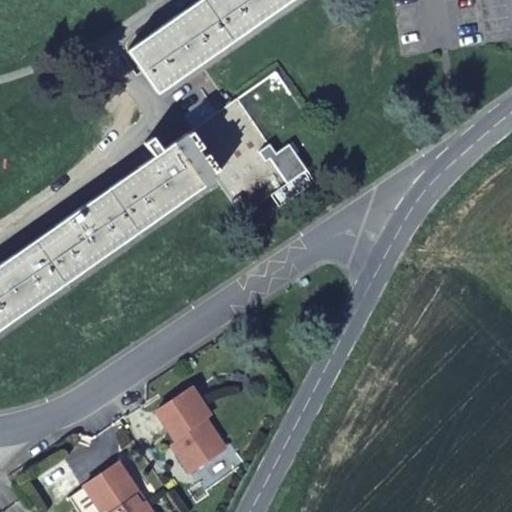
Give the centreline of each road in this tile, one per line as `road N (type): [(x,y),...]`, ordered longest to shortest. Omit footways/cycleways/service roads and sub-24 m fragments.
road 1 (residential): [(19,432),(78,408),(336,232),(370,219),(402,225)]
road 2 (secondary): [(402,225),(250,511)]
road 3 (secondary): [(511,117),(443,170),(402,225)]
